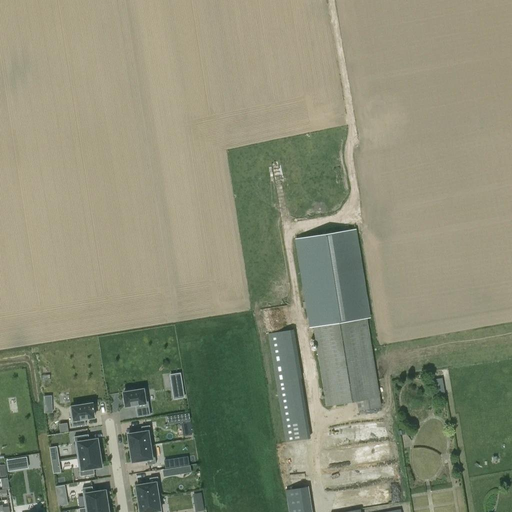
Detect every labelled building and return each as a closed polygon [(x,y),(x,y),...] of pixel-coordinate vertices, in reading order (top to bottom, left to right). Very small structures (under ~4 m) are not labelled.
[(359,410),(380,407),(366,318),(369,318),(354,231),(296,240),(311,327),(315,327),(328,406),(358,401),(359,410)] [(294,329),(268,333),(271,354),(286,443),(311,439),(301,378),(302,378),(297,350),(294,329)] [(436,394),(445,393),(442,378),(434,380),(436,394)] [(185,398),(183,386),(171,387),(173,399),(185,398)] [(126,392),(124,392),(126,406),(135,405),(137,416),(150,414),(146,389),(134,391),(134,389),(126,390),(126,392)] [(83,404),(70,406),(73,426),(86,424),(85,418),(94,416),(93,412),(95,412),(93,402),(92,403),(91,401),(82,402),(83,404)] [(52,405),(44,405),(44,414),(53,413),(52,405)] [(189,413),(167,416),(168,423),(168,424),(182,422),(190,421),(190,420),(189,413)] [(68,424),(60,425),(61,433),(69,432),(68,424)] [(143,432),(128,434),(131,448),(153,445),(150,425),(142,427),(143,432)] [(89,434),(74,436),(77,456),(100,453),(98,439),(89,440),(89,434)] [(48,447),(54,473),(62,471),(56,445),(48,447)] [(153,445),(131,448),(133,462),(147,460),(148,465),(156,464),(153,445)] [(100,453),(77,456),(80,476),(94,474),(94,468),(102,466),(100,453)] [(27,456),(6,458),(7,470),(28,468),(27,456)] [(178,460),(164,462),(165,470),(180,467),(178,460)] [(175,476),(174,469),(162,470),(163,478),(175,476)] [(151,483),(137,485),(139,499),(159,496),(161,496),(158,476),(150,478),(151,483)] [(67,495),(66,485),(56,487),(58,496),(67,495)] [(93,486),(83,488),(86,508),(108,504),(106,490),(94,492),(93,486)] [(311,511),(308,487),(285,491),(288,511),(311,511)] [(159,496),(139,499),(140,511),(146,511),(150,511),(161,511),(161,510),(159,496)]
